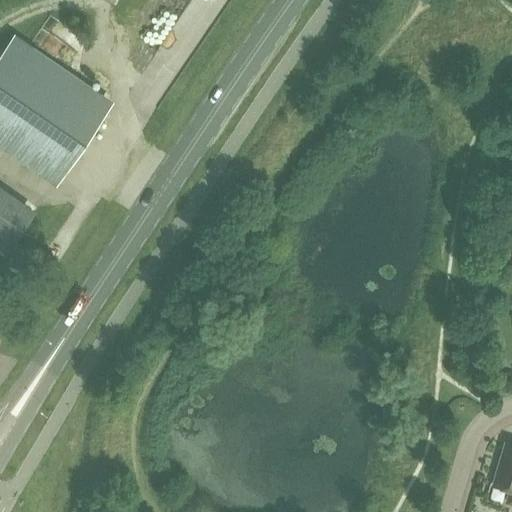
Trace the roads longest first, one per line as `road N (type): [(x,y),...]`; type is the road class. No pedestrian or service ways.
road 1 (primary): [(34,381),(294,0)]
road 2 (residential): [(450,511),(474,431),(511,406)]
